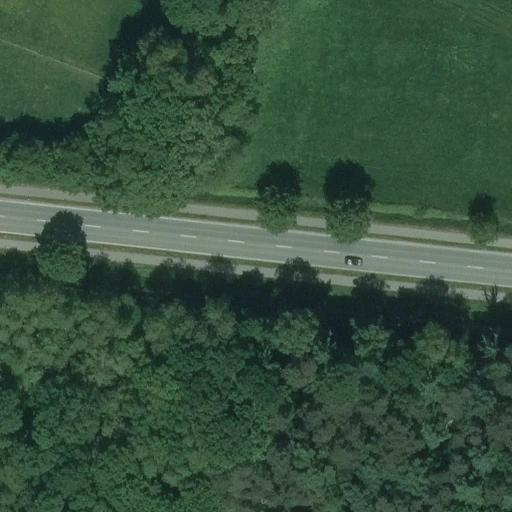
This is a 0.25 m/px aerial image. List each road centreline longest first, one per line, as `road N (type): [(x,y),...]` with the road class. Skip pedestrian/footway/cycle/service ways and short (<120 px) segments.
road 1 (track): [(511,329),(0,272)]
road 2 (secondary): [(511,271),(0,217)]
